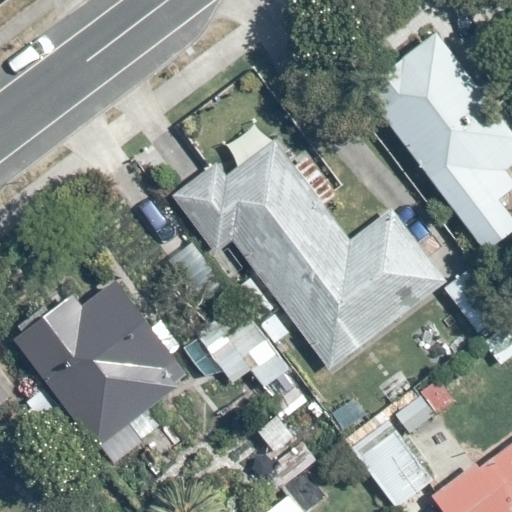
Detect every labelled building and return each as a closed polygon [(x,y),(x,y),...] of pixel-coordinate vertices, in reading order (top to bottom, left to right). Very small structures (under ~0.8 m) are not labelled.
[(481,249),(511,226),(511,219),(498,201),(511,190),(511,175),(508,170),(511,166),(511,132),(432,25),(356,81),(481,249)] [(348,241),(323,207),(340,194),(305,149),(289,161),(270,136),(216,176),(209,167),(168,198),(209,252),(227,238),(326,370),(445,280),(391,208),(348,241)] [(472,264),(441,287),(476,334),(506,312),(472,264)] [(187,373),(109,277),(60,317),(47,302),(6,336),(111,463),(152,430),(138,413),(187,373)] [(197,343),(233,388),(249,375),(282,415),(309,393),(240,308),(197,343)] [(0,405),(10,398),(0,383),(0,405)] [(432,478),(385,416),(347,445),(394,507),(432,478)] [(511,511),(511,433),(426,495),(438,511),(511,511)] [(305,511),(283,486),(251,511),(305,511)]
